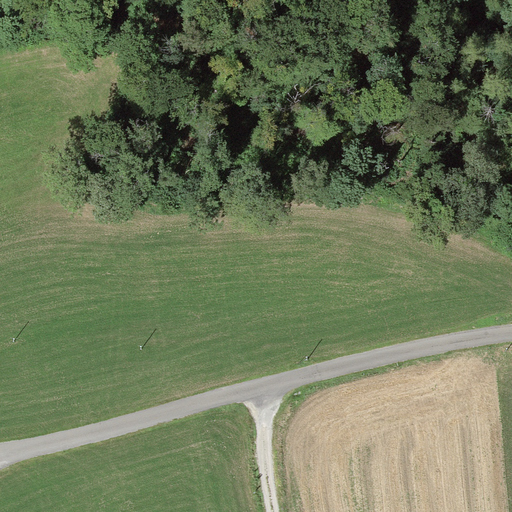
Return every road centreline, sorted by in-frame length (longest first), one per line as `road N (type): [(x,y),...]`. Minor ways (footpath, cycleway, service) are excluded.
road 1 (unclassified): [(0,451),(33,449),(367,360),(511,333)]
road 2 (track): [(261,388),(274,511)]
